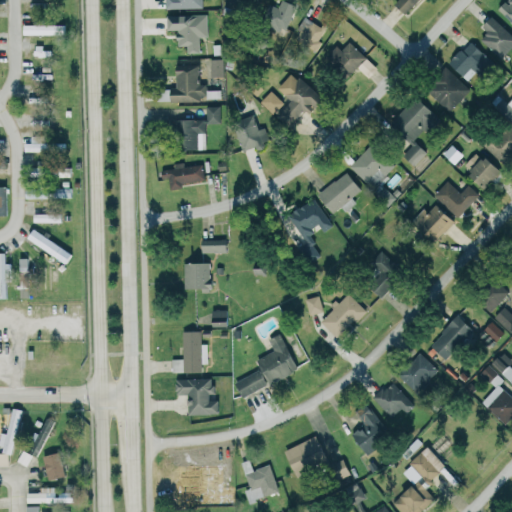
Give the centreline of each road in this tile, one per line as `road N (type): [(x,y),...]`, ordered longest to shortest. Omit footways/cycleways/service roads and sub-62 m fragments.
road 1 (residential): [(135,0),(148,511)]
road 2 (secondary): [(91,0),(101,511)]
road 3 (residential): [(147,444),(250,428),(340,383),(511,205)]
road 4 (residential): [(461,0),(283,177),(226,204),(143,219)]
road 5 (secondary): [(130,394),(118,0)]
road 6 (residential): [(130,394),(0,397)]
